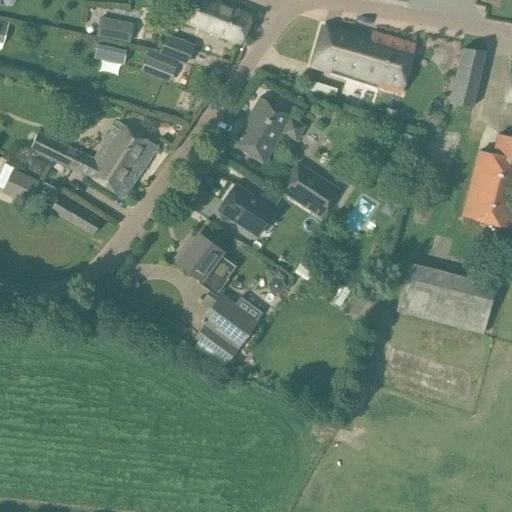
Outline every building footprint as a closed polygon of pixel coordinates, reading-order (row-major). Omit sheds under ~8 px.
[(251,17),(207,0),(192,0),(184,24),(239,45),(251,17)] [(8,23),(0,21),(0,43),(3,44),(8,23)] [(99,25),(96,37),(128,44),(132,28),(100,21),(99,25)] [(322,26),(310,66),(401,92),(415,44),(373,32),(370,39),(322,26)] [(192,49),(166,39),(160,54),(160,55),(159,56),(185,66),(192,49)] [(125,62),(127,47),(94,43),(92,58),(125,62)] [(485,52),(462,49),(451,105),(473,110),(485,52)] [(173,72),(145,62),(141,73),(169,84),(173,72)] [(310,82),(307,93),(332,101),(336,90),(310,82)] [(291,116),(259,98),(231,145),(263,164),(280,134),(296,142),(305,126),(290,117),(291,116)] [(157,147),(118,121),(95,159),(38,132),(29,150),(87,176),(122,200),(157,147)] [(511,220),(511,138),(497,134),(492,154),(479,151),(461,217),(510,230),(511,220)] [(32,161),(26,172),(38,178),(44,167),(32,161)] [(321,184),(293,167),(287,178),(291,180),(283,194),(322,217),(339,189),(324,179),(321,184)] [(38,182),(12,170),(2,193),(27,204),(38,182)] [(220,206),(217,210),(228,218),(257,237),(257,236),(255,234),(267,215),(270,217),(276,207),(257,195),(255,199),(234,185),(220,206)] [(101,222),(59,196),(50,211),(92,236),(101,222)] [(207,243),(197,236),(195,239),(191,236),(186,242),(187,249),(186,251),(182,248),(173,259),(178,262),(176,264),(200,281),(201,279),(212,287),(222,274),(226,276),(234,265),(219,254),(220,253),(217,250),(220,247),(210,240),(207,243)] [(496,285),(409,262),(396,312),(483,335),(496,285)] [(338,281),(326,299),(339,307),(351,290),(338,281)] [(205,322),(194,338),(227,362),(239,347),(259,320),(256,319),(261,312),(240,297),(235,303),(213,287),(204,300),(212,306),(202,320),(205,322)]
